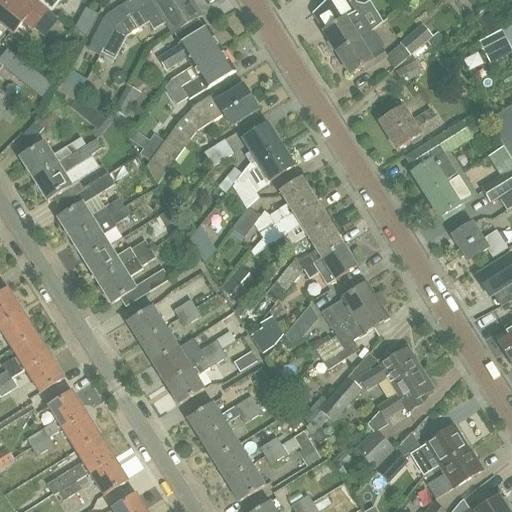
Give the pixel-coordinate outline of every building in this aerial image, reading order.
[(11,0),(0,0),(0,24),(13,35),(24,22),(43,37),(58,19),(50,12),(35,0),(25,0),(20,7),(11,0)] [(35,0),(50,12),(60,0),(35,0)] [(116,27),(114,25),(130,15),(134,13),(155,0),(136,0),(130,4),(129,3),(107,17),(102,22),(91,43),(92,44),(104,50),(115,28),(116,27)] [(165,22),(172,33),(200,15),(193,4),(190,0),(155,0),(134,13),(130,15),(114,25),(116,27),(115,28),(104,50),(102,53),(115,60),(127,37),(149,23),(153,29),(165,22)] [(332,52),(336,50),(338,53),(360,40),(372,32),(356,6),(352,9),(346,0),(331,0),(316,13),(326,30),(325,31),(329,38),(325,41),(332,52)] [(91,36),(100,12),(88,7),(78,31),(91,36)] [(481,20),(489,37),(478,43),(481,50),(483,49),(502,40),(505,38),(501,31),(492,14),(481,20)] [(511,47),(511,23),(502,29),(511,47)] [(208,27),(180,44),(158,58),(166,71),(192,56),(197,66),(207,60),(222,50),(208,27)] [(411,56),(432,38),(423,27),(402,45),(411,56)] [(360,40),(338,53),(352,75),(362,69),(364,72),(388,58),(383,49),(382,50),(383,45),(376,34),(373,33),(372,32),(360,40)] [(438,33),(432,38),(441,48),(446,44),(438,33)] [(7,50),(0,58),(0,65),(26,87),(37,74),(32,70),(16,56),(7,50)] [(207,60),(197,66),(204,76),(182,89),(190,101),(236,73),(222,50),(207,60)] [(81,91),(89,81),(76,71),(68,81),(81,91)] [(128,86),(113,112),(120,124),(124,118),(127,119),(141,93),(128,86)] [(178,126),(165,144),(152,161),(150,163),(147,168),(158,186),(197,131),(225,114),(233,126),(259,110),(244,86),(218,102),(214,96),(193,108),(179,124),(178,126)] [(511,107),(488,123),(511,161),(511,107)] [(422,139),(441,127),(442,126),(432,110),(412,122),(404,108),(381,122),(398,150),(420,137),(422,139)] [(36,122),(22,137),(30,145),(44,129),(36,122)] [(405,158),(415,173),(413,174),(427,196),(462,175),(448,153),(472,138),(462,122),(405,158)] [(265,156),(282,145),(269,124),(245,139),(252,152),(247,156),(253,165),(256,162),(265,156)] [(143,151),(140,156),(150,163),(152,161),(164,143),(154,136),(149,142),(143,151)] [(45,143),(21,159),(35,181),(86,148),(81,140),(54,157),(53,156),(45,143)] [(214,168),(234,155),(225,140),(205,153),(214,168)] [(86,148),(35,181),(48,201),(54,198),(59,207),(81,193),(108,176),(102,166),(99,169),(92,157),(103,151),(102,148),(97,141),(86,148)] [(296,167),(282,145),(265,156),(256,162),(253,165),(244,175),(237,183),(239,187),(248,182),(256,195),(270,186),(271,183),(296,167)] [(228,177),(236,184),(237,183),(244,175),(235,168),(228,177)] [(511,188),(511,169),(482,188),(491,202),(511,188)] [(476,196),(462,175),(427,196),(441,218),(451,212),(453,215),(465,208),(463,204),(476,196)] [(108,176),(81,193),(88,203),(102,194),(115,186),(108,176)] [(264,213),(261,217),(249,208),(233,229),(245,238),(254,226),(261,237),(263,236),(276,227),(292,217),(317,201),(304,179),(282,193),(289,204),(270,216),(264,213)] [(181,198),(179,194),(174,193),(170,196),(169,200),(171,205),(176,206),(180,203),(181,198)] [(511,207),(511,193),(500,201),(506,211),(511,207)] [(84,203),(65,215),(59,219),(72,240),(118,211),(124,207),(119,199),(106,208),(105,207),(92,216),(84,203)] [(276,227),(263,236),(261,237),(263,240),(251,253),(254,258),(303,225),(308,233),(310,237),(324,228),(332,224),(317,201),(292,217),(276,227)] [(124,207),(118,211),(72,240),(86,261),(111,246),(103,234),(130,217),(124,207)] [(484,239),(474,223),(453,236),(469,262),(488,250),(493,258),(508,248),(497,231),(484,239)] [(299,261),(297,257),(266,296),(276,304),(304,270),(306,272),(321,262),(339,251),(346,246),(332,224),(324,228),(310,237),(318,249),(299,261)] [(204,241),(204,233),(200,227),(189,240),(197,252),(204,241)] [(111,246),(86,261),(98,282),(135,260),(150,250),(145,241),(131,251),(130,249),(118,257),(111,246)] [(321,262),(306,272),(310,279),(320,273),(322,276),(328,286),(337,281),(359,267),(358,266),(346,246),(339,251),(321,262)] [(156,258),(150,250),(135,260),(98,282),(112,303),(120,298),(126,308),(170,280),(163,269),(136,287),(131,278),(144,270),(142,267),(156,258)] [(511,254),(478,276),(491,297),(511,284),(511,254)] [(222,288),(222,289),(224,291),(239,305),(251,291),(258,283),(240,268),(233,276),(222,288)] [(343,299),(343,300),(324,312),(336,332),(340,330),(338,327),(379,301),(368,284),(343,299)] [(0,326),(22,312),(9,290),(0,295),(0,326)] [(180,319),(197,309),(191,300),(174,311),(180,319)] [(340,330),(336,332),(339,336),(316,350),(329,370),(360,351),(354,342),(390,319),(379,301),(338,327),(340,330)] [(311,305),(286,335),(292,345),(304,338),(319,319),(311,305)] [(142,343),(168,327),(155,306),(129,322),(142,343)] [(202,317),(197,309),(180,319),(185,328),(202,317)] [(22,312),(0,326),(0,330),(12,350),(36,334),(22,312)] [(511,323),(505,327),(507,331),(496,338),(506,353),(511,349),(511,323)] [(180,348),(168,327),(142,343),(155,364),(180,348)] [(6,372),(0,375),(0,387),(1,387),(12,380),(26,371),(50,356),(36,334),(12,350),(19,361),(5,370),(6,372)] [(180,348),(155,364),(167,384),(223,349),(218,341),(201,351),(194,339),(180,348)] [(223,349),(167,384),(181,406),(206,390),(198,377),(229,358),(223,349)] [(362,362),(327,402),(307,426),(308,427),(307,427),(319,445),(328,440),(321,428),(329,419),(333,423),(362,390),(359,387),(362,383),(366,391),(387,377),(393,386),(420,369),(408,349),(393,358),(391,354),(378,363),(380,367),(372,371),(362,362)] [(235,362),(241,373),(258,362),(252,352),(235,362)] [(50,356),(26,371),(40,394),(40,395),(65,379),(50,356)] [(433,389),(420,369),(393,386),(398,394),(377,407),(385,420),(405,407),(409,412),(421,404),(418,398),(433,389)] [(1,387),(0,387),(0,396),(1,399),(18,389),(12,380),(1,387)] [(62,430),(87,415),(73,392),(48,407),(62,430)] [(257,406),(252,397),(223,415),(215,403),(189,419),(202,440),(228,424),(240,417),(257,406)] [(321,397),(313,408),(302,419),(307,426),(327,402),(321,397)] [(262,414),(257,406),(240,417),(245,425),(262,414)] [(87,415),(62,430),(76,452),(101,437),(87,415)] [(228,424),(202,440),(215,461),(241,445),(228,424)] [(428,444),(413,453),(421,466),(435,457),(441,466),(470,448),(456,425),(427,443),(428,444)] [(44,430),(27,441),(32,448),(49,438),(44,430)] [(356,449),(377,470),(396,451),(397,450),(376,430),(356,449)] [(101,437),(76,452),(83,463),(47,485),(54,496),(60,493),(76,483),(90,474),(115,459),(101,437)] [(49,438),(32,448),(37,457),(54,447),(49,438)] [(265,457),(282,447),(277,438),(260,449),(265,457)] [(254,465),(241,445),(215,461),(228,481),(254,465)] [(288,455),(282,447),(265,457),(271,466),(288,455)] [(470,448),(441,466),(446,474),(428,485),(437,499),(484,470),(470,447),(470,448)] [(0,469),(15,461),(7,449),(0,453),(0,469)] [(406,460),(396,451),(377,470),(390,483),(409,463),(406,460)] [(104,497),(129,482),(115,459),(90,474),(96,484),(104,497)] [(267,486),(254,465),(228,481),(241,502),(267,486)] [(76,483),(60,493),(65,501),(81,491),(76,483)] [(147,511),(137,495),(112,510),(113,511),(147,511)] [(295,511),(303,511),(314,505),(309,496),(292,507),(295,511)] [(460,503),(453,511),(511,511),(511,504),(509,504),(506,500),(503,499),(501,496),(489,503),(486,499),(470,509),(464,500),(460,503)] [(278,511),(273,502),(255,511),(278,511)]
